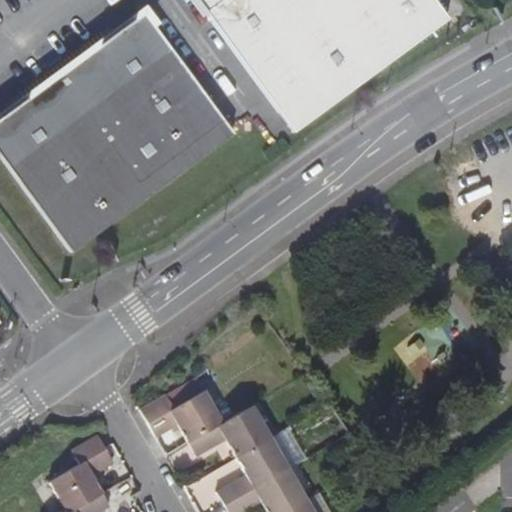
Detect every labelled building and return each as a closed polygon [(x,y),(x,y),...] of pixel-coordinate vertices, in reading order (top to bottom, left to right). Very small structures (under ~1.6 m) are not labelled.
[(433,0),(197,0),(289,127),(445,16),(433,0)] [(67,249),(228,131),(180,65),(142,12),(71,63),(31,93),(0,116),(0,156),(42,215),(67,249)] [(63,53),(24,82),(31,93),(71,63),(63,53)] [(174,426),(184,443),(220,422),(202,390),(173,407),(164,394),(139,408),(147,424),(155,437),(174,426)] [(250,405),(220,422),(184,443),(191,456),(219,439),(230,458),(267,437),(250,405)] [(45,482),(61,511),(66,511),(99,492),(89,475),(111,463),(95,436),(68,450),(75,465),(45,482)] [(285,468),(267,437),(230,458),(243,481),(243,482),(240,484),(237,482),(236,479),(213,492),(221,505),(285,468)] [(281,511),(303,500),(285,468),(221,505),(224,511),(238,511),(251,505),(250,504),(249,501),(251,498),(254,497),(262,511),(281,511)] [(97,511),(107,506),(99,492),(66,511),(97,511)] [(309,511),(303,500),(281,511),(309,511)]
